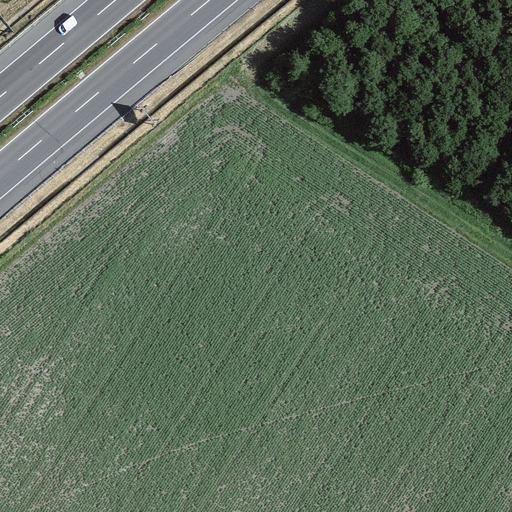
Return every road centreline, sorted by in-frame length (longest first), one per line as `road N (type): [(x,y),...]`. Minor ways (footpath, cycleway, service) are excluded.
road 1 (motorway): [(0,175),(209,0)]
road 2 (motorway): [(115,0),(0,97)]
